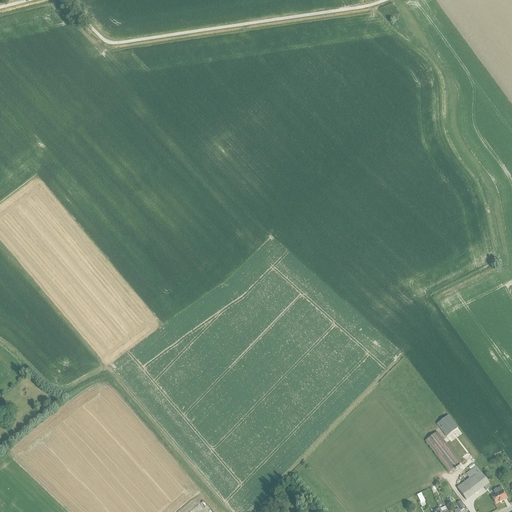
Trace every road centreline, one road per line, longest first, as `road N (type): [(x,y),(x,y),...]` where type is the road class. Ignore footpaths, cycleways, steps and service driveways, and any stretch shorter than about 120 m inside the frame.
road 1 (unclassified): [(385,0),(113,43),(62,0)]
road 2 (unclassified): [(110,370),(231,511)]
